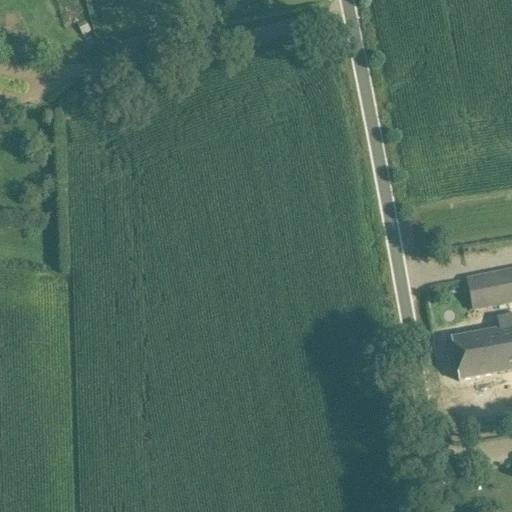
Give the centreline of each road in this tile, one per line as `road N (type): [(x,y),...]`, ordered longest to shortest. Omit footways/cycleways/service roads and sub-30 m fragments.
road 1 (unclassified): [(437,511),(350,13)]
road 2 (unclassified): [(350,13),(61,89),(0,73)]
